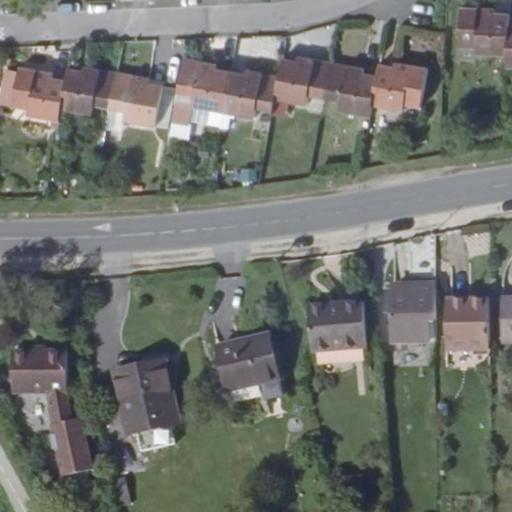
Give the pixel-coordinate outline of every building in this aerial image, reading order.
[(461,55),(510,57),(511,34),(511,22),(494,22),(494,10),(463,10),(461,55)] [(312,98),(326,100),(333,65),(300,59),(299,69),(283,68),(281,78),(277,100),(310,107),(312,98)] [(186,60),(179,96),(194,99),(192,108),(225,115),(231,81),(214,77),(216,66),(186,60)] [(333,65),(326,100),(340,103),(339,112),(372,119),(374,107),(378,86),(363,81),(365,71),(333,65)] [(378,86),(374,107),(407,112),(409,103),(424,106),(430,70),(398,65),(396,75),(381,72),(378,86)] [(83,81),(69,78),(67,90),(63,111),(95,116),(97,107),(112,110),(119,74),(86,68),(83,81)] [(26,116),(61,123),(63,111),(67,90),(50,86),(53,76),(21,70),(20,74),(15,104),(13,114),(26,116)] [(20,74),(9,72),(2,112),(13,114),(15,104),(20,74)] [(231,81),(225,115),(258,121),(260,111),(275,114),(277,100),(281,78),(249,72),(247,84),(231,81)] [(119,74),(112,110),(125,113),(123,122),(158,128),(164,94),(148,92),(150,80),(119,74)] [(488,335),(488,284),(445,284),(445,335),(488,335)] [(434,344),(434,290),(388,290),(389,344),(434,344)] [(511,315),(511,294),(501,294),(501,315),(511,315)] [(366,346),(363,301),(307,304),(310,350),(366,346)] [(511,315),(501,315),(500,340),(511,339),(511,315)] [(268,337),(216,346),(225,391),(277,381),(268,337)] [(66,395),(65,349),(11,350),(10,392),(44,391),(43,396),(66,395)] [(160,357),(111,368),(126,434),(175,423),(160,357)] [(110,479),(117,506),(131,503),(124,476),(110,479)] [(416,511),(436,511),(436,486),(416,487),(416,511)]
